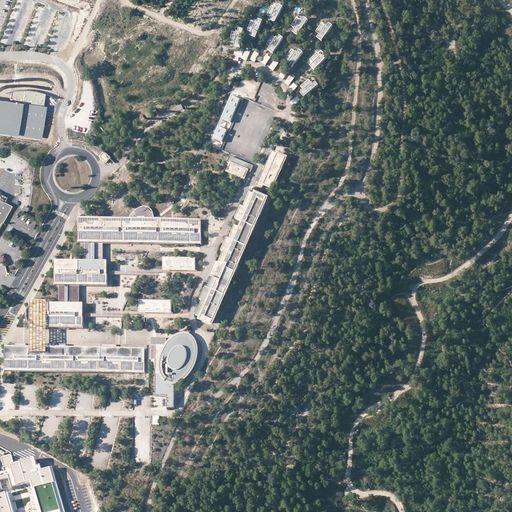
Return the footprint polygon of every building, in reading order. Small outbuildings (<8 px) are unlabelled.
[(273,6),(268,16),(274,19),(272,21),(275,23),(276,22),(277,22),(284,8),(280,6),(279,9),(273,6)] [(298,18),(292,26),(298,30),(296,33),(299,34),(299,33),(300,34),(309,20),(306,18),(304,21),(298,18)] [(252,21),(248,31),(254,33),(253,36),(256,37),(256,36),(257,37),(264,21),(260,20),(258,23),(252,21)] [(323,24),(317,32),(322,36),(320,38),(322,40),(323,39),(324,40),(334,27),(331,24),(328,27),(323,24)] [(234,32),(232,43),(238,44),(238,47),(241,47),(241,46),(242,46),(245,30),(241,29),(240,33),(234,32)] [(273,36),(267,45),(273,48),(271,50),(274,52),(274,51),(275,52),(284,38),(281,36),(279,39),(273,36)] [(294,50),(287,58),(292,62),(290,64),(293,66),(294,66),(304,53),(301,51),(299,54),(294,50)] [(319,53),(311,60),(316,65),(314,67),(316,69),(317,68),(317,69),(329,58),(326,55),(323,57),(319,53)] [(310,80),(302,87),(306,92),(304,94),(305,96),(306,96),(307,97),(320,86),(317,83),(314,85),(310,80)] [(295,84),(290,90),(293,93),(298,87),(295,84)] [(10,100),(42,105),(44,94),(39,91),(30,90),(20,90),(12,91),(10,100)] [(213,142),(219,145),(240,96),(233,94),(213,142)] [(10,100),(0,98),(0,132),(41,139),(44,114),(45,105),(42,105),(10,100)] [(260,154),(275,110),(243,99),(232,129),(233,129),(231,134),(235,135),(230,147),(236,149),(238,144),(241,145),(241,144),(248,146),(246,151),(242,150),(241,153),(254,158),(256,152),(260,154)] [(268,185),(274,188),(286,161),(280,158),(279,159),(278,158),(279,154),(274,151),(258,186),(264,188),(266,184),(268,184),(268,185)] [(101,157),(106,163),(111,159),(105,153),(101,157)] [(249,172),(252,173),(254,166),(232,156),(229,163),(235,165),(234,167),(233,167),(231,172),(242,177),(244,172),(243,171),(244,169),(249,172)] [(265,202),(262,201),(254,197),(254,195),(249,193),(243,207),(241,206),(235,219),(242,222),(239,228),(235,226),(229,239),(226,238),(221,251),(223,252),(219,262),(222,264),(216,279),(212,277),(207,288),(205,286),(199,299),(202,301),(195,315),(200,317),(201,315),(213,320),(218,307),(226,289),(227,289),(237,265),(259,214),(259,215),(265,202)] [(0,222),(0,223),(1,223),(10,206),(3,202),(0,200),(0,222)] [(131,231),(132,231),(134,231),(133,234),(133,235),(133,236),(134,238),(136,239),(139,239),(142,238),(145,237),(146,236),(149,233),(150,232),(147,230),(149,228),(151,229),(153,225),(153,222),(154,219),(153,216),(153,213),(151,210),(150,208),(147,207),(145,207),(143,207),(140,208),(137,209),(135,211),(132,214),(130,217),(129,219),(129,220),(128,223),(127,227),(127,230),(128,232),(131,232),(131,231)] [(105,227),(105,219),(103,219),(80,219),(80,225),(80,244),(83,244),(104,244),(105,244),(105,229),(104,229),(104,227),(105,227)] [(109,219),(108,244),(161,244),(201,244),(201,233),(198,233),(198,229),(201,229),(201,219),(161,219),(154,219),(153,222),(153,225),(151,229),(149,228),(147,230),(150,232),(149,233),(146,236),(145,237),(142,238),(139,239),(136,239),(134,238),(133,236),(133,235),(133,234),(134,231),(132,231),(131,231),(131,232),(128,232),(127,230),(127,227),(128,223),(129,220),(129,219),(109,219)] [(104,244),(83,244),(83,261),(90,261),(104,261),(104,244)] [(195,259),(164,258),(164,269),(189,269),(189,271),(195,271),(195,259)] [(81,287),(81,261),(64,261),(56,261),(56,287),(59,287),(79,287),(81,287)] [(81,287),(90,287),(90,261),(83,261),(81,261),(81,287)] [(90,261),(90,287),(107,287),(107,261),(104,261),(90,261)] [(219,262),(212,277),(216,279),(222,264),(219,262)] [(79,287),(59,287),(60,303),(79,303),(79,287)] [(171,301),(161,301),(140,301),(140,311),(165,312),(165,313),(171,313),(171,307),(171,301)] [(60,329),(82,329),(83,303),(79,303),(60,303),(48,303),(48,310),(45,310),(44,308),(42,307),(41,306),(39,306),(37,305),(35,305),(34,306),(31,306),(29,307),(28,308),(26,310),(25,311),(25,313),(24,315),(24,317),(25,319),(25,320),(26,321),(27,322),(28,324),(30,325),(32,325),(34,326),(35,326),(37,326),(38,326),(40,326),(42,325),(43,324),(44,323),(45,322),(48,322),(48,329),(60,329)] [(157,345),(157,388),(157,395),(167,395),(167,394),(168,394),(168,395),(168,408),(175,408),(175,399),(176,383),(177,382),(179,382),(181,381),(183,380),(184,379),(186,378),(188,376),(190,373),(192,370),(194,368),(195,364),(196,361),(197,357),(198,354),(198,350),(198,348),(197,346),(197,344),(196,342),(195,340),(193,338),(192,337),(191,336),(190,335),(188,335),(186,335),(185,335),(184,335),(183,335),(182,335),(181,336),(179,336),(177,337),(176,338),(174,339),(173,340),(172,341),(171,342),(170,343),(169,345),(157,345)] [(92,350),(83,350),(74,350),(74,353),(67,353),(67,350),(67,345),(31,345),(31,347),(29,347),(29,353),(27,353),(27,345),(16,345),(16,347),(16,373),(126,373),(143,373),(143,363),(141,363),(140,363),(140,360),(141,360),(141,350),(115,350),(115,346),(102,346),(102,350),(99,350),(99,354),(92,354),(92,350)] [(16,373),(16,347),(7,348),(8,373),(16,373)] [(0,511),(2,511),(3,510),(2,506),(0,499),(0,497),(4,496),(2,492),(6,491),(4,484),(11,482),(9,475),(0,477),(0,511)]
